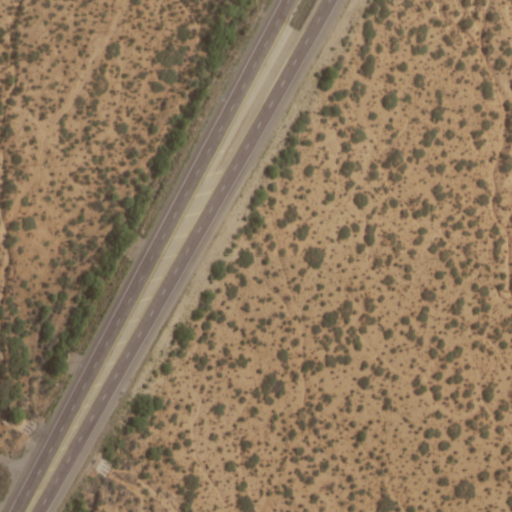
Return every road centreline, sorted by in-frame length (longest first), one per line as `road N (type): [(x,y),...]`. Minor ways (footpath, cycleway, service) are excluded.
road 1 (trunk): [(34,511),(325,0)]
road 2 (trunk): [(287,0),(14,511)]
road 3 (residential): [(120,0),(0,231)]
